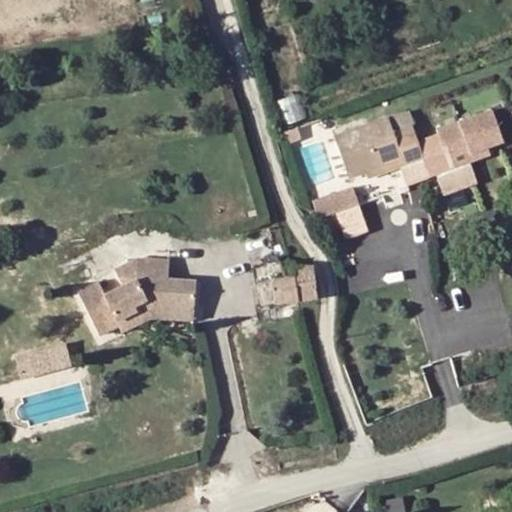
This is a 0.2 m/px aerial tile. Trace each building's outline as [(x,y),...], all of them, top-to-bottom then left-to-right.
[(438,129),(450,169),(473,162),(471,155),(487,150),(504,145),(493,111),(438,129)] [(402,160),(404,166),(424,159),(413,124),(392,131),(387,116),(333,134),(349,178),(366,172),(402,160)] [(487,150),(471,155),(473,162),(490,157),(487,150)] [(366,172),(368,179),(404,166),(402,160),(366,172)] [(336,209),(342,231),(365,224),(359,203),(336,209)] [(101,337),(119,329),(117,323),(139,313),(136,307),(147,302),(153,309),(194,308),(194,281),(170,279),(171,260),(140,258),(113,270),(120,285),(104,292),(99,280),(78,290),(101,337)] [(291,268),(292,276),(296,301),(316,298),(312,265),(291,268)] [(260,306),(296,301),(292,276),(257,281),(260,306)] [(117,323),(119,329),(122,335),(154,320),(194,322),(194,308),(153,309),(147,302),(136,307),(139,313),(117,323)] [(21,377),(73,362),(67,339),(15,354),(21,377)]
